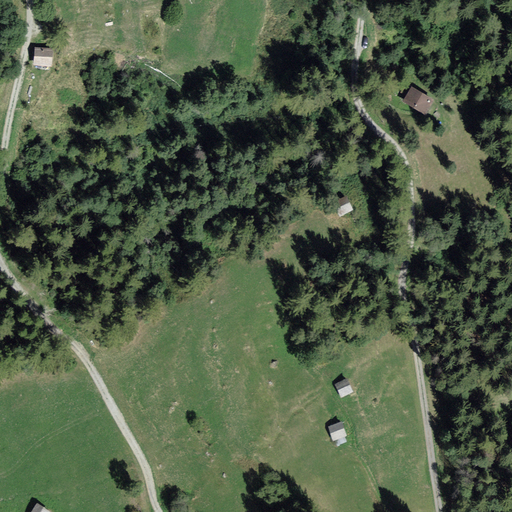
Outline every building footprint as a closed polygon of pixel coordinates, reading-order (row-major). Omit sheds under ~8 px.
[(59,52),(39,50),(37,69),(57,71),(59,52)] [(440,105),(414,88),(404,104),(430,120),(440,105)] [(355,199),(340,205),(345,217),(360,211),(355,199)] [(352,379),(339,385),(344,399),(358,393),(352,379)] [(349,424),(332,428),(336,443),(352,439),(349,424)]
